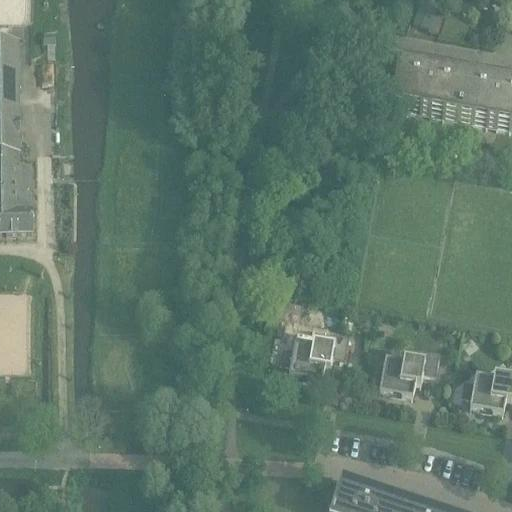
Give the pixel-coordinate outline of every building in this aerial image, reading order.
[(0,45),(0,156),(19,156),(20,215),(0,215),(0,239),(31,239),(31,215),(31,181),(38,181),(38,159),(23,159),(23,150),(19,151),(18,45),(0,45)] [(464,85),(398,73),(391,115),(457,127),(464,85)] [(457,127),(511,136),(511,93),(464,85),(457,127)] [(0,215),(20,215),(19,156),(0,156),(0,215)] [(283,357),(281,371),(290,373),(288,382),(321,388),(324,375),(329,376),(332,365),(344,367),(358,369),(360,357),(346,355),(348,343),(329,340),(327,351),(312,349),(312,352),(294,349),(292,358),(283,357)] [(412,404),(414,392),(420,393),(422,381),(435,383),(439,360),(419,356),(417,368),(403,365),(402,368),(384,365),(378,398),(412,404)] [(502,421),(505,408),(511,409),(511,401),(511,372),(510,372),(508,384),(493,381),(493,384),(475,381),(473,391),(464,389),(462,404),(471,405),(469,415),(502,421)] [(332,511),(401,511),(403,508),(378,500),(379,498),(368,494),(367,496),(341,487),(332,511)]
